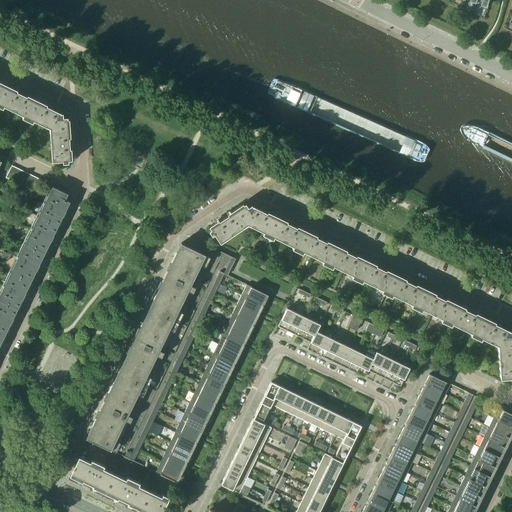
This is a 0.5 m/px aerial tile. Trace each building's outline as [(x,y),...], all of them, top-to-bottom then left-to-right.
[(29,97),(0,83),(0,104),(20,114),(29,97)] [(20,114),(48,128),(62,117),(61,113),(29,97),(20,114)] [(68,117),(62,117),(48,128),(52,161),(71,160),(68,117)] [(17,168),(13,166),(11,165),(5,177),(12,180),(17,168)] [(24,171),(17,168),(12,180),(18,183),(24,171)] [(30,174),(24,171),(18,183),(24,186),(30,174)] [(36,177),(30,174),(24,186),(30,189),(36,177)] [(42,180),(36,177),(30,189),(36,192),(42,180)] [(37,219),(55,227),(68,202),(63,199),(66,193),(53,187),(37,219)] [(220,242),(247,225),(247,206),(245,202),(209,226),(211,229),(208,231),(211,235),(214,234),(220,242)] [(274,238),(284,221),(251,204),(247,206),(247,225),(274,238)] [(42,255),(55,227),(37,219),(24,246),(42,255)] [(302,252),(312,234),(284,221),(274,238),(302,252)] [(330,265),(340,248),(312,234),(302,252),(330,265)] [(181,243),(167,271),(168,271),(169,272),(164,281),(163,280),(149,308),(173,320),(209,246),(190,236),(186,245),(181,243)] [(28,283),(42,255),(24,246),(11,274),(28,283)] [(358,279),(367,261),(340,248),(330,265),(358,279)] [(385,292),(395,275),(367,261),(358,279),(385,292)] [(224,274),(221,272),(219,271),(215,281),(219,283),(224,274)] [(0,302),(15,310),(28,283),(11,274),(0,295),(0,302)] [(413,306),(423,288),(395,275),(385,292),(413,306)] [(214,293),(219,283),(215,281),(210,291),(214,293)] [(246,284),(241,294),(262,304),(267,294),(246,284)] [(423,288),(413,306),(441,319),(451,302),(423,288)] [(214,293),(210,291),(205,301),(210,303),(214,293)] [(191,294),(188,303),(197,305),(199,296),(191,294)] [(241,294),(237,304),(257,314),(262,304),(241,294)] [(205,313),(210,303),(205,301),(200,311),(205,313)] [(0,336),(2,338),(15,310),(0,302),(0,336)] [(451,302),(441,319),(469,333),(478,315),(451,302)] [(237,304),(232,314),(253,324),(257,314),(237,304)] [(294,312),(286,307),(277,326),(285,330),(294,312)] [(142,384),(173,320),(149,308),(136,336),(137,337),(133,345),(132,345),(131,345),(118,373),(142,384)] [(196,321),(200,323),(205,313),(200,311),(196,321)] [(294,334),(303,316),(294,312),(285,330),(294,334)] [(232,314),(227,324),(248,334),(253,324),(232,314)] [(361,319),(353,315),(352,315),(351,318),(347,326),(356,330),(360,322),(361,322),(362,320),(361,319)] [(478,315),(469,333),(496,346),(510,334),(510,330),(478,315)] [(294,334),(302,338),(311,319),(303,316),(294,334)] [(311,319),(302,338),(310,342),(306,349),(316,331),(319,324),(311,319)] [(195,333),(200,323),(196,321),(191,330),(195,333)] [(227,324),(222,334),(243,344),(248,334),(227,324)] [(186,340),(191,342),(195,333),(191,330),(186,340)] [(306,349),(315,353),(324,334),(316,331),(306,349)] [(222,334),(218,343),(238,353),(243,344),(222,334)] [(315,353),(323,357),(332,338),(324,334),(315,353)] [(511,334),(510,334),(496,346),(499,379),(511,377),(511,334)] [(323,357),(331,361),(340,342),(332,338),(323,357)] [(186,352),(191,342),(186,340),(181,350),(186,352)] [(331,361),(339,365),(348,346),(340,342),(331,361)] [(218,343),(213,353),(234,363),(238,353),(218,343)] [(339,365),(347,369),(356,350),(348,346),(339,365)] [(177,360),(181,362),(186,352),(181,350),(177,360)] [(347,369),(355,372),(364,354),(356,350),(347,369)] [(367,370),(375,373),(384,355),(376,351),(372,358),(363,376),(364,377),(367,370)] [(213,353),(208,363),(229,373),(234,363),(213,353)] [(364,354),(355,372),(363,376),(372,358),(364,354)] [(392,359),(384,355),(375,373),(383,377),(392,359)] [(383,377),(391,381),(400,363),(392,359),(383,377)] [(176,372),(181,362),(177,360),(172,370),(176,372)] [(208,363),(203,373),(224,383),(229,373),(208,363)] [(409,367),(400,363),(391,381),(400,385),(409,367)] [(167,380),(171,382),(176,372),(172,370),(167,380)] [(110,450),(142,384),(118,373),(104,400),(105,401),(106,401),(102,410),(101,410),(100,410),(86,438),(110,450)] [(203,373),(199,383),(219,393),(224,383),(203,373)] [(424,383),(445,394),(450,383),(429,373),(424,383)] [(167,391),(171,382),(167,380),(162,389),(167,391)] [(271,403),(279,385),(270,381),(262,398),(271,403)] [(199,383),(194,392),(215,402),(219,393),(199,383)] [(440,403),(445,394),(424,383),(419,393),(440,403)] [(288,389),(279,385),(271,403),(271,404),(279,408),(288,389)] [(158,399),(162,401),(167,391),(162,389),(158,399)] [(287,412),(296,393),(288,389),(279,408),(287,412)] [(194,392),(189,402),(210,412),(215,402),(194,392)] [(295,415),(303,397),(296,393),(287,412),(295,415)] [(435,413),(440,403),(419,393),(415,403),(435,413)] [(469,393),(464,403),(468,405),(473,395),(469,393)] [(475,396),(470,406),(474,408),(479,398),(475,396)] [(311,401),(303,397),(295,415),(302,419),(311,401)] [(263,420),(271,404),(271,403),(262,398),(254,415),(263,420)] [(157,411),(162,401),(158,399),(153,409),(157,411)] [(319,405),(311,401),(302,419),(310,423),(319,405)] [(189,402),(184,412),(205,422),(210,412),(189,402)] [(431,423),(435,413),(415,403),(410,413),(431,423)] [(464,403),(459,413),(463,414),(468,405),(464,403)] [(318,427),(327,409),(319,405),(310,423),(318,427)] [(470,418),(474,408),(470,406),(465,416),(470,418)] [(511,413),(498,406),(493,417),(511,425),(511,413)] [(148,419),(152,421),(157,411),(153,409),(148,419)] [(335,412),(327,409),(318,427),(326,431),(335,412)] [(184,412),(179,422),(200,432),(205,422),(184,412)] [(343,416),(335,412),(326,431),(334,435),(343,416)] [(426,433),(431,423),(410,413),(405,423),(426,433)] [(458,424),(463,414),(459,413),(454,422),(458,424)] [(351,420),(343,416),(334,435),(342,439),(343,437),(351,420)] [(465,416),(461,425),(465,427),(470,418),(465,416)] [(253,417),(248,426),(267,435),(271,427),(253,418),(253,417)] [(509,437),(511,430),(511,425),(493,417),(488,426),(509,437)] [(148,431),(152,421),(148,419),(143,429),(148,431)] [(343,437),(352,442),(360,425),(351,420),(343,437)] [(179,422),(175,432),(195,442),(200,432),(179,422)] [(454,434),(458,424),(454,422),(450,432),(454,434)] [(421,443),(426,433),(405,423),(400,432),(421,443)] [(460,437),(465,427),(461,425),(456,435),(460,437)] [(263,443),(267,435),(248,426),(244,435),(263,443)] [(488,426),(484,436),(504,446),(509,437),(488,426)] [(139,438),(143,440),(148,431),(143,429),(139,438)] [(175,432),(170,442),(191,452),(195,442),(175,432)] [(416,452),(421,443),(400,432),(396,442),(416,452)] [(450,432),(445,442),(449,444),(454,434),(450,432)] [(244,435),(240,443),(259,452),(263,443),(244,435)] [(456,435),(451,445),(455,447),(460,437),(456,435)] [(484,436),(479,446),(500,456),(504,446),(484,436)] [(344,459),(352,442),(343,437),(342,439),(334,455),(344,459)] [(138,450),(143,440),(139,438),(134,448),(138,450)] [(170,442),(165,451),(186,461),(191,452),(170,442)] [(412,462),(416,452),(396,442),(391,452),(412,462)] [(444,454),(449,444),(445,442),(440,452),(444,454)] [(255,460),(259,452),(240,443),(236,451),(255,460)] [(264,443),(261,448),(272,453),(275,448),(264,443)] [(451,457),(455,447),(451,445),(446,455),(451,457)] [(479,446),(474,456),(495,466),(500,456),(479,446)] [(124,456),(133,461),(138,450),(134,448),(132,452),(129,451),(129,452),(127,451),(124,456)] [(165,451),(160,461),(181,471),(186,461),(165,451)] [(236,451),(232,459),(251,468),(255,460),(236,451)] [(407,472),(412,462),(391,452),(386,462),(407,472)] [(439,463),(444,454),(440,452),(435,462),(439,463)] [(324,453),(320,461),(338,470),(343,461),(342,461),(324,453)] [(446,455),(442,465),(446,467),(451,457),(446,455)] [(79,456),(70,474),(70,475),(70,477),(81,483),(83,480),(92,485),(101,467),(79,456)] [(121,459),(115,456),(108,469),(115,472),(121,459)] [(474,456),(469,466),(490,476),(495,466),(474,456)] [(247,476),(251,468),(232,459),(229,467),(247,476)] [(176,481),(181,471),(160,461),(155,471),(176,481)] [(334,478),(338,470),(320,461),(316,469),(334,478)] [(402,482),(407,472),(386,462),(381,472),(402,482)] [(431,471),(434,473),(439,463),(435,462),(431,471)] [(441,476),(446,467),(442,465),(437,474),(441,476)] [(469,466),(465,476),(485,486),(490,476),(469,466)] [(118,498),(128,502),(136,484),(101,467),(92,485),(92,488),(116,500),(118,498)] [(229,467),(225,475),(243,484),(247,476),(229,467)] [(316,469),(312,477),(330,486),(334,478),(316,469)] [(430,483),(434,473),(431,471),(426,481),(430,483)] [(397,492),(402,482),(381,472),(376,482),(397,492)] [(437,474),(432,484),(436,486),(441,476),(437,474)] [(239,492),(243,484),(225,475),(220,484),(239,492)] [(465,476),(460,485),(481,496),(485,486),(465,476)] [(326,494),(330,486),(312,477),(308,486),(326,494)] [(425,493),(430,483),(426,481),(421,491),(425,493)] [(392,501),(397,492),(376,482),(372,491),(392,501)] [(161,511),(168,499),(136,484),(128,502),(127,505),(140,511),(161,511)] [(432,496),(436,486),(432,484),(427,494),(432,496)] [(460,485),(455,495),(476,505),(481,496),(460,485)] [(308,486),(304,494),(322,503),(326,494),(308,486)] [(388,511),(392,501),(372,491),(367,501),(388,511)] [(420,503),(425,493),(421,491),(416,501),(420,503)] [(318,511),(322,503),(304,494),(300,502),(318,511)] [(427,494),(423,504),(427,506),(432,496),(427,494)] [(455,495),(450,505),(464,511),(472,511),(476,505),(455,495)] [(227,510),(230,502),(225,500),(222,507),(227,510)] [(364,511),(387,511),(388,511),(367,501),(362,511),(364,511)] [(415,511),(420,503),(416,501),(411,511),(414,511),(415,511)] [(238,502),(233,511),(232,511),(241,511),(245,505),(238,502)] [(300,502),(296,510),(300,511),(317,511),(318,511),(300,502)]
